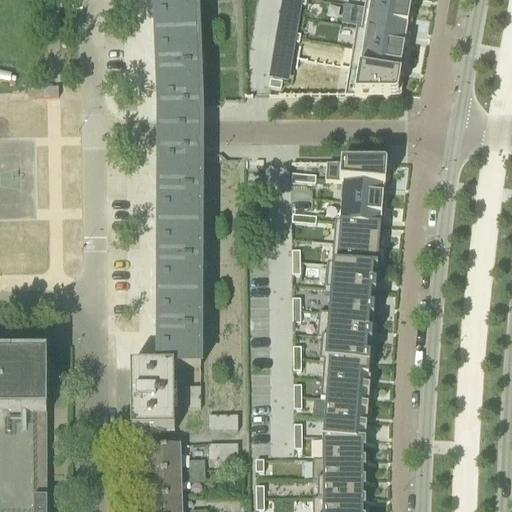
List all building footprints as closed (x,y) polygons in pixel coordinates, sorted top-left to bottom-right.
[(155,0),(160,111),(202,109),(197,0),(155,0)] [(306,0),(303,0),(294,0),(293,6),(305,8),(306,0)] [(419,4),(395,0),(382,0),(379,21),(414,28),(419,4)] [(375,40),(410,47),(414,28),(379,21),(375,40)] [(288,36),(277,34),(275,42),(287,43),(288,36)] [(300,38),(288,36),(287,43),(299,45),(300,38)] [(375,40),(371,59),(407,66),(410,47),(375,40)] [(407,66),(371,59),(368,78),(403,85),(407,66)] [(270,82),(269,90),(281,92),(282,84),(270,82)] [(160,111),(160,145),(160,154),(202,154),(202,109),(160,111)] [(160,154),(159,368),(175,368),(202,368),(202,154),(160,154)] [(326,167),(325,185),(343,186),(383,190),(386,171),(384,168),(326,167)] [(292,176),(291,184),(303,185),(304,177),(292,176)] [(304,177),(303,185),(315,186),(316,178),(304,177)] [(343,186),(341,206),(382,209),(383,199),(383,190),(343,186)] [(341,206),(340,226),(380,229),(382,209),(341,206)] [(292,217),(291,225),(303,226),(304,218),(292,217)] [(304,218),(303,226),(315,227),(316,219),(304,218)] [(335,226),(333,247),(379,251),(380,236),(380,229),(340,226),(335,226)] [(331,267),(331,268),(373,272),(373,274),(377,274),(377,273),(378,258),(379,251),(333,247),(331,267)] [(300,253),(292,254),(292,265),(300,265),(300,253)] [(300,265),(292,265),(292,277),(300,277),(300,265)] [(327,267),(325,292),(330,292),(371,296),(371,298),(375,298),(376,287),(372,287),(373,274),(373,272),(331,268),(331,267),(327,267)] [(330,292),(328,316),(369,320),(369,322),(371,322),(373,322),(374,311),(370,311),(371,298),(371,296),(330,292)] [(300,302),(292,302),(292,314),(300,314),(300,302)] [(300,314),(292,314),(292,326),(300,326),(300,314)] [(323,316),(322,340),(367,344),(367,345),(371,346),(372,335),(368,335),(369,322),(369,320),(328,316),(323,316)] [(322,340),(320,364),(324,364),(369,368),(369,367),(370,359),(366,359),(367,345),(367,344),(322,340)] [(301,350),(293,350),(293,362),(301,362),(301,350)] [(0,511),(46,511),(47,358),(46,358),(47,357),(0,357),(0,511)] [(301,362),(293,362),(293,374),(294,374),(301,374),(301,362)] [(324,364),(322,383),(367,387),(369,368),(324,364)] [(131,385),(175,385),(175,368),(159,368),(131,368),(131,385)] [(322,383),(321,403),(325,403),(366,406),(367,396),(369,396),(369,390),(367,390),(367,387),(322,383)] [(131,417),(175,417),(175,385),(131,385),(131,417)] [(294,388),(293,388),(293,400),(301,400),(301,388),(294,388)] [(185,401),(201,401),(201,390),(185,390),(185,401)] [(301,400),(293,400),(293,412),(301,412),(301,400)] [(185,413),(201,412),(201,401),(185,401),(185,413)] [(325,403),(324,422),(364,425),(365,417),(365,415),(367,415),(368,409),(366,409),(366,406),(325,403)] [(131,433),(146,433),(175,433),(175,417),(131,417),(131,433)] [(208,434),(238,434),(238,418),(208,418),(208,434)] [(324,422),(322,441),(363,444),(363,443),(364,434),(366,435),(366,428),(364,428),(364,425),(324,422)] [(301,428),(293,428),(294,440),(302,440),(301,428)] [(302,440),(294,440),(294,452),(302,452),(302,440)] [(322,443),(322,464),(363,464),(363,463),(363,453),(365,453),(365,446),(365,443),(363,443),(363,444),(322,441),(322,443)] [(208,463),(238,463),(238,447),(208,447),(208,463)] [(180,475),(180,464),(180,449),(146,450),(147,476),(180,475)] [(190,464),(190,475),(205,474),(204,463),(190,464)] [(263,463),(255,463),(255,475),(256,475),(263,475),(263,463)] [(312,464),(312,483),(317,483),(363,483),(363,482),(363,472),(365,472),(365,463),(363,463),(363,464),(322,464),(312,464)] [(190,475),(191,484),(205,484),(205,474),(190,475)] [(148,500),(182,499),(181,484),(180,475),(147,476),(148,500)] [(317,483),(317,502),(363,502),(363,501),(363,491),(365,491),(365,482),(363,482),(363,483),(317,483)] [(257,490),(256,490),(256,502),(264,502),(264,489),(257,490)] [(148,511),(182,511),(182,499),(148,500),(148,511)] [(312,502),(312,511),(362,511),(363,510),(365,510),(365,501),(363,501),(363,502),(317,502),(312,502)] [(263,511),(264,502),(256,502),(255,511),(263,511)]
